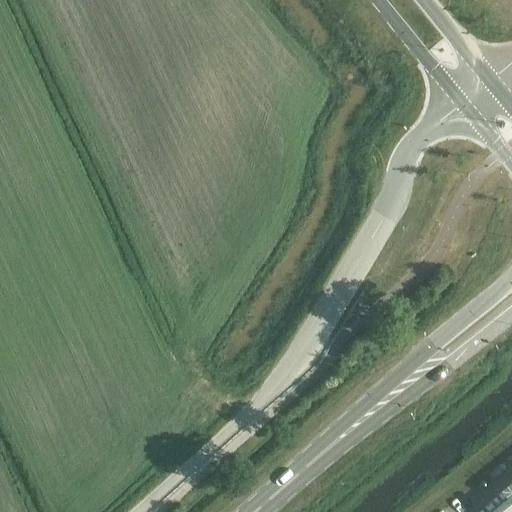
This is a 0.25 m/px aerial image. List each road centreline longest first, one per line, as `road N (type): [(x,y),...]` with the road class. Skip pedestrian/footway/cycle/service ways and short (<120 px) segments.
road 1 (unclassified): [(142,511),(294,367),(383,218),(406,152),(461,104)]
road 2 (primary): [(511,279),(339,427),(335,443)]
road 3 (primary): [(335,443),(349,441),(511,315)]
road 4 (secondary): [(374,0),(461,104)]
